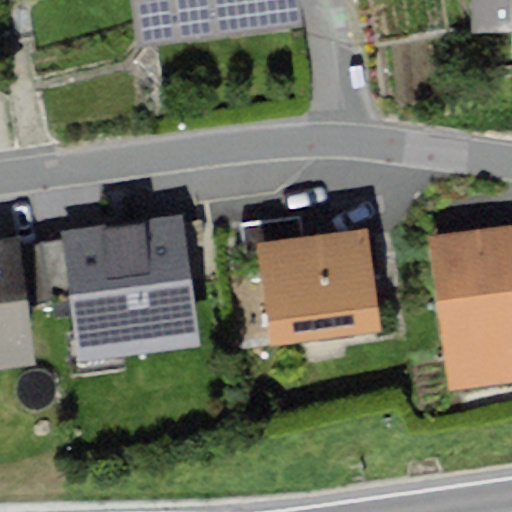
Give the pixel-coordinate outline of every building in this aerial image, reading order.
[(127,0),(132,42),(295,25),(292,0),(127,0)] [(511,0),(467,0),(468,29),(511,27),(511,0)] [(121,221),(60,228),(61,237),(68,296),(77,371),(113,366),(111,352),(194,342),(178,214),(121,221)] [(365,228),(298,235),(296,215),(239,221),(243,255),(256,254),(265,338),(375,326),(369,263),(365,228)] [(511,221),(504,221),(425,231),(446,385),(511,376),(511,221)] [(0,236),(0,367),(31,365),(25,303),(18,246),(16,235),(0,236)] [(68,296),(61,237),(39,240),(40,243),(45,298),(68,296)] [(40,243),(18,246),(25,303),(46,301),(45,298),(40,243)]
